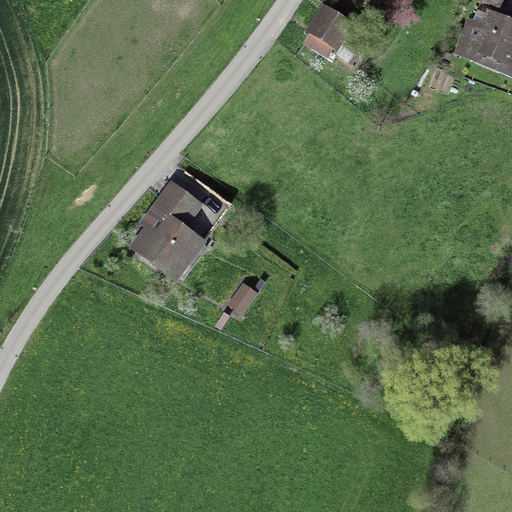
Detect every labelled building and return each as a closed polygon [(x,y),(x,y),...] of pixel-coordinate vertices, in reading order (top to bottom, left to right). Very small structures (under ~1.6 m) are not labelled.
[(506,0),(483,0),(502,8),(506,0)] [(350,33),(322,15),(306,39),(334,58),(350,33)] [(511,27),(481,15),(480,18),(473,16),(468,26),(463,24),(449,57),(511,84),(511,27)] [(185,240),(203,217),(173,194),(143,233),(149,237),(134,257),(178,291),(205,255),(185,240)] [(241,321),(257,301),(243,291),(228,310),(241,321)]
